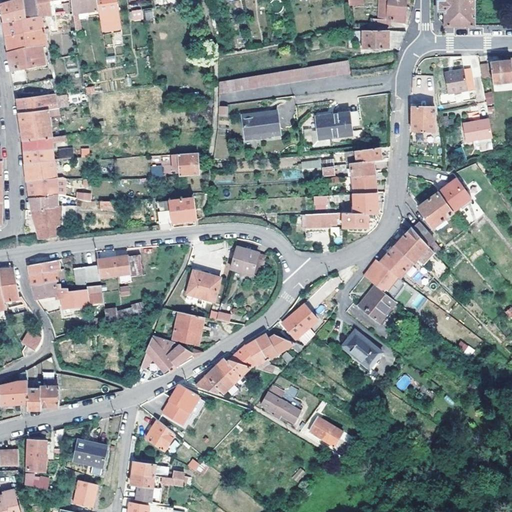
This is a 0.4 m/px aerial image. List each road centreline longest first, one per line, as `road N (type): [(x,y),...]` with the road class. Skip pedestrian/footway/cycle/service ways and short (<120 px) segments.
road 1 (residential): [(20,250),(239,228),(275,238),(303,272)]
road 2 (residential): [(303,272),(357,253),(391,222),(403,82),(415,38)]
road 3 (residential): [(303,272),(279,311),(245,337),(133,399)]
road 4 (residential): [(0,231),(18,225),(0,56)]
road 5 (residential): [(20,250),(27,292),(50,342),(48,352),(0,379)]
road 6 (residential): [(133,399),(0,432)]
